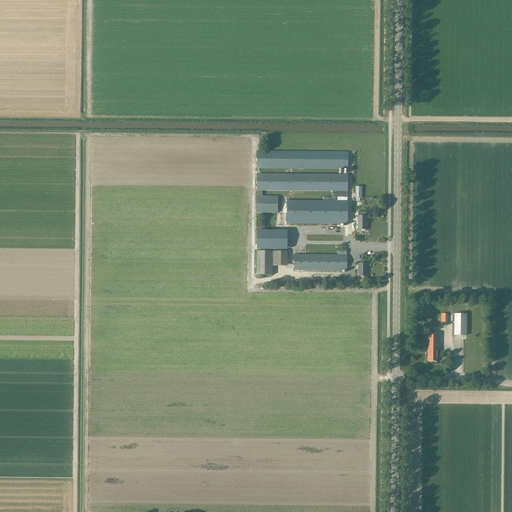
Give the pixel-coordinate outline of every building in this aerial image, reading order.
[(348,152),(297,151),(257,151),(257,168),(347,169),(348,152)] [(256,212),(276,213),(277,197),(260,196),(260,191),(334,191),(334,197),(347,197),(347,175),(257,174),(256,212)] [(347,197),(337,197),(337,200),(287,200),(286,224),(347,224),(347,197)] [(358,216),(357,230),(367,230),(367,216),(365,216),(366,212),(357,212),(357,216),(358,216)] [(256,249),(287,250),(287,231),(267,231),(267,228),(262,228),(262,231),(256,231),(256,249)] [(256,252),(256,275),(272,275),(272,266),(287,266),(287,252),(256,252)] [(346,255),(339,255),(294,255),(294,270),(346,271),(347,255),(346,255)] [(366,276),(367,264),(358,264),(358,276),(366,276)] [(466,336),(467,328),(467,314),(454,314),(454,328),(454,336),(466,336)] [(437,362),(437,334),(427,334),(427,362),(437,362)]
